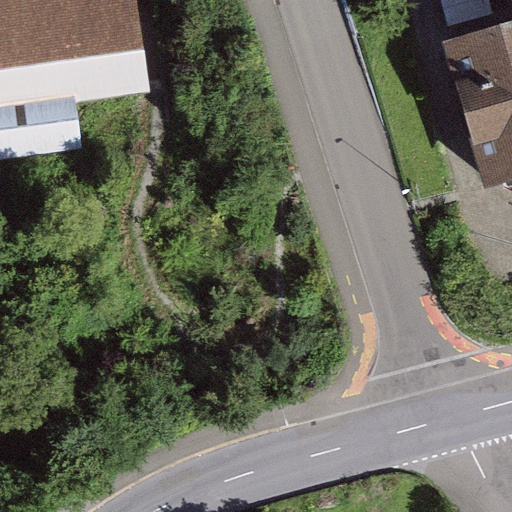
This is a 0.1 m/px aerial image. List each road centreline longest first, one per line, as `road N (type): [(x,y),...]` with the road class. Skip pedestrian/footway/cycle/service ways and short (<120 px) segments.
road 1 (residential): [(304,0),(421,368),(450,420)]
road 2 (tertiary): [(161,511),(218,484),(450,420)]
